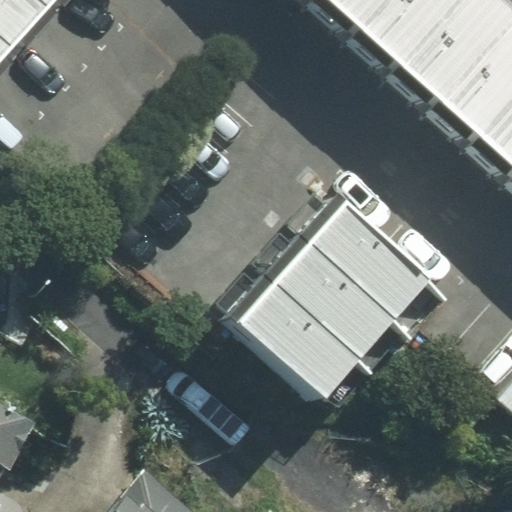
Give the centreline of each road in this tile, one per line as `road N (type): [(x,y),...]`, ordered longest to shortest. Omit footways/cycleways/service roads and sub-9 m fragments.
road 1 (residential): [(258,454),(0,218)]
road 2 (track): [(258,454),(300,484),(402,511)]
